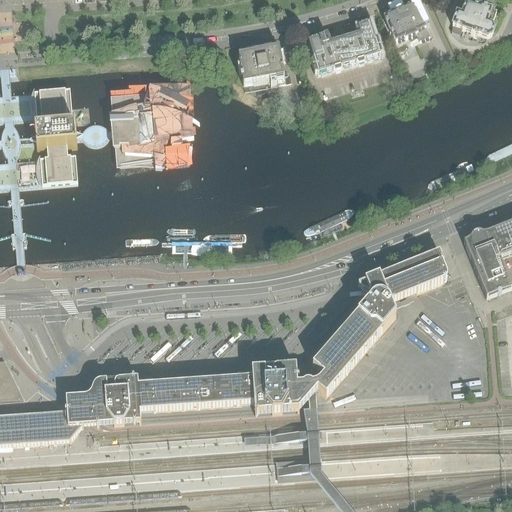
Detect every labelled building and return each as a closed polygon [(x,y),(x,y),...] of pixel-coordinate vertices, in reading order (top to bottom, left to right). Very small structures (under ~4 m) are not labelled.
[(419,43),(428,39),(425,31),(426,30),(420,17),(419,18),(415,10),(417,5),(412,4),(410,9),(404,12),(403,10),(400,12),(399,10),(394,13),(394,15),(391,16),(392,17),(384,21),(387,28),(386,29),(389,35),(390,34),(394,43),(403,39),(404,40),(415,35),(419,43)] [(461,32),(470,35),(473,36),(486,40),(490,38),(492,32),(490,28),(486,26),(491,13),(479,9),(478,10),(465,6),(461,18),(456,16),(452,28),(453,29),(451,35),(459,38),(461,32)] [(320,43),(308,46),(317,78),(379,60),(370,27),(357,30),(360,38),(353,40),(354,42),(333,48),(328,41),(330,40),(327,36),(322,40),(323,42),(320,43)] [(270,89),(285,87),(282,71),(283,71),(279,51),(254,55),(254,56),(238,59),(240,68),(239,68),(241,79),(240,79),(241,83),(242,83),(243,88),(269,84),(270,89)] [(162,166),(186,164),(185,153),(185,147),(183,133),(180,99),(115,105),(118,134),(109,134),(108,133),(106,131),(104,130),(102,128),(99,128),(97,127),(95,127),(93,127),(91,128),(89,129),(87,130),(85,132),(83,134),(82,136),(76,137),(76,129),(66,130),(65,120),(72,119),(70,93),(39,96),(28,97),(11,98),(7,99),(2,99),(0,99),(0,125),(4,125),(4,130),(4,131),(3,133),(2,135),(2,137),(1,139),(1,140),(1,142),(0,142),(0,149),(1,149),(2,151),(2,153),(3,155),(4,157),(5,158),(6,160),(7,161),(7,166),(0,166),(0,193),(11,192),(15,192),(20,191),(47,189),(78,186),(76,161),(69,162),(68,152),(77,151),(77,144),(83,143),(85,145),(86,147),(89,148),(92,149),(95,150),(98,149),(100,149),(102,148),(104,147),(106,145),(107,143),(109,141),(118,140),(121,169),(162,166)] [(511,143),(477,161),(481,169),(511,153),(511,143)] [(465,166),(419,186),(423,196),(470,176),(465,166)] [(411,191),(364,210),(368,219),(415,200),(411,191)] [(311,233),(315,242),(367,220),(364,211),(311,233)] [(463,246),(486,302),(511,292),(500,262),(511,257),(511,226),(481,238),(479,243),(476,245),(471,243),(463,246)] [(308,234),(249,248),(251,257),(256,256),(304,245),(310,243),(308,234)] [(212,255),(212,247),(203,247),(203,246),(202,246),(201,246),(200,246),(200,247),(192,247),(192,255),(195,255),(196,256),(198,256),(201,256),(204,256),(205,256),(209,255),(210,255),(212,255)] [(415,296),(416,297),(443,286),(443,285),(445,284),(446,283),(446,281),(446,280),(446,278),(442,267),(436,269),(436,268),(435,267),(434,267),(434,266),(433,266),(432,266),(431,266),(394,281),(397,288),(397,289),(398,289),(415,296)] [(312,388),(297,389),(297,393),(307,393),(315,392),(317,394),(326,401),(396,320),(391,309),(390,307),(371,302),(370,303),(361,314),(358,317),(352,325),(349,328),(342,336),(340,339),(333,346),(330,350),(324,357),(321,361),(314,368),(312,370),(313,371),(323,380),(319,385),(316,387),(312,388)] [(0,382),(8,383),(9,365),(0,364),(0,382)] [(252,381),(139,389),(139,393),(105,395),(106,410),(114,410),(115,412),(121,412),(122,409),(139,408),(139,412),(152,411),(153,414),(153,415),(241,408),(241,403),(254,402),(254,400),(272,399),(273,401),(279,401),(280,398),(298,397),(297,393),(297,389),(296,371),(252,374),(252,381)] [(139,393),(139,389),(138,382),(101,385),(99,385),(98,386),(96,387),(95,388),(94,389),(92,394),(92,395),(91,396),(90,398),(88,399),(87,400),(85,400),(83,400),(76,401),(66,402),(67,414),(68,416),(69,438),(77,436),(78,437),(83,430),(108,429),(111,428),(141,426),(141,424),(141,421),(140,415),(153,415),(153,414),(152,411),(139,412),(139,408),(122,409),(121,412),(115,412),(114,410),(106,410),(105,395),(139,393)] [(0,450),(70,446),(78,437),(77,436),(69,438),(68,416),(67,414),(66,414),(65,413),(64,413),(60,413),(0,416),(0,450)] [(202,454),(224,452),(223,438),(201,440),(202,454)]
